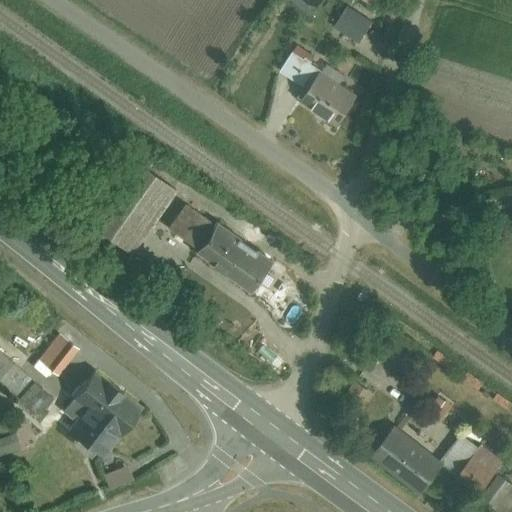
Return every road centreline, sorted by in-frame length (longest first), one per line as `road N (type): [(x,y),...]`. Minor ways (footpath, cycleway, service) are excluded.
road 1 (residential): [(52,0),(357,214)]
road 2 (primary): [(278,431),(0,220)]
road 3 (unclassified): [(357,214),(278,431)]
road 4 (unclassified): [(420,0),(357,214)]
road 5 (residential): [(357,214),(511,331)]
road 6 (primary): [(389,511),(278,431)]
road 7 (unknown): [(377,146),(511,135)]
